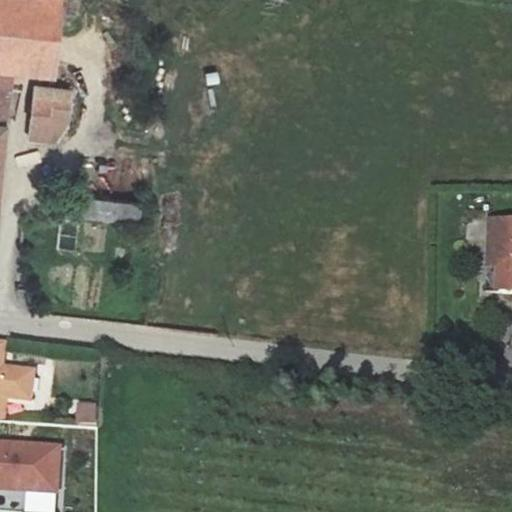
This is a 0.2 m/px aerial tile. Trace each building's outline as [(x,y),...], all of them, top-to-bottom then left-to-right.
[(56,0),(0,0),(0,78),(52,84),(60,6),(56,0)] [(71,93),(38,88),(31,140),(53,144),(66,126),(71,93)] [(73,203),(70,222),(136,230),(138,216),(138,211),(73,203)] [(511,217),(493,216),(491,263),(502,264),(500,288),(511,288),(511,217)] [(0,398),(30,400),(32,371),(2,369),(4,344),(0,343),(0,398)] [(75,423),(95,425),(97,403),(77,401),(75,423)] [(0,485),(57,489),(60,446),(0,442),(0,485)]
